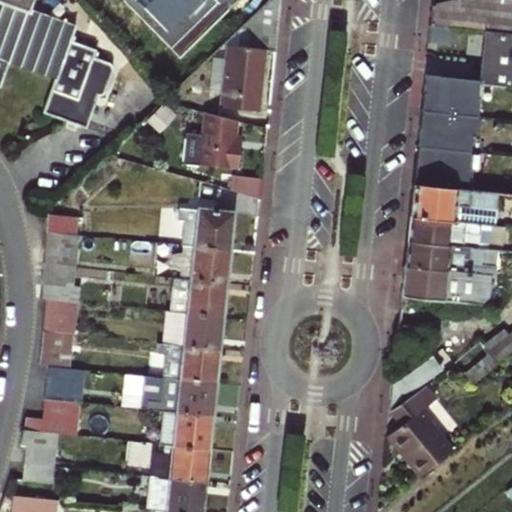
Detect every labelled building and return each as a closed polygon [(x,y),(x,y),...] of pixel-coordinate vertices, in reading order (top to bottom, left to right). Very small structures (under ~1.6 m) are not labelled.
[(0,0),(0,55),(40,16),(27,12),(31,0),(0,0)] [(123,0),(177,57),(237,0),(123,0)] [(218,107),(257,110),(264,50),(274,50),(278,0),(269,0),(225,40),(218,107)] [(511,33),(511,0),(443,0),(432,3),(429,25),(453,28),(485,31),(511,33)] [(0,81),(1,81),(0,80),(0,75),(2,76),(6,64),(3,63),(4,61),(16,65),(57,22),(40,16),(0,55),(0,81)] [(102,96),(103,94),(110,74),(110,70),(110,67),(108,65),(92,60),(94,51),(68,42),(73,27),(57,22),(16,65),(55,78),(42,115),(86,130),(97,97),(100,97),(102,96)] [(453,28),(429,25),(427,41),(451,44),(453,28)] [(511,33),(485,31),(478,83),(511,86),(511,33)] [(478,84),(478,79),(425,74),(420,111),(477,117),(478,84)] [(197,164),(237,168),(238,148),(232,148),(234,120),(201,111),(197,164)] [(475,136),(477,117),(420,111),(417,147),(469,152),(471,136),(475,136)] [(467,169),(469,152),(417,147),(412,184),(469,190),(471,169),(467,169)] [(230,190),(258,199),(260,179),(231,176),(230,190)] [(469,190),(412,184),(409,216),(452,221),(454,205),(496,209),(497,193),(469,190)] [(182,247),(227,251),(231,212),(213,210),(214,194),(198,192),(196,211),(178,209),(176,222),(183,223),(181,246),(182,247)] [(454,205),(452,221),(479,224),(489,225),(494,226),(496,209),(454,205)] [(452,221),(409,216),(406,240),(476,247),(479,224),(452,221)] [(43,234),(74,237),(76,219),(45,217),(43,234)] [(487,248),(489,225),(479,224),(476,247),(482,248),(487,248)] [(40,266),(71,268),(74,237),(43,234),(40,266)] [(476,247),(406,240),(400,296),(488,305),(491,275),(495,275),(496,265),(480,263),(482,248),(476,247)] [(172,278),(224,282),(227,251),(182,247),(181,263),(174,262),(172,278)] [(38,285),(69,288),(71,268),(40,266),(38,285)] [(168,311),(220,316),(224,282),(172,278),(168,311)] [(69,336),(70,337),(73,303),(44,300),(40,334),(69,336)] [(165,345),(217,349),(220,316),(168,311),(165,345)] [(420,328),(397,326),(394,354),(416,356),(416,353),(429,354),(431,332),(419,331),(420,328)] [(476,344),(453,363),(472,385),(511,352),(511,331),(507,335),(503,330),(480,348),(476,344)] [(37,366),(67,369),(69,336),(40,334),(37,366)] [(161,377),(214,382),(217,349),(165,345),(161,377)] [(391,383),(389,405),(440,368),(431,356),(391,383)] [(158,411),(210,416),(214,382),(161,377),(160,377),(158,401),(144,400),(144,410),(158,411)] [(43,400),(76,403),(78,381),(44,379),(43,400)] [(436,398),(424,384),(390,410),(402,425),(387,437),(418,476),(453,448),(422,409),(436,398)] [(41,419),(75,422),(76,403),(43,400),(41,419)] [(171,445),(207,448),(210,416),(158,411),(155,443),(171,445)] [(22,463),(54,466),(55,447),(24,444),(22,463)] [(157,477),(203,482),(207,448),(171,445),(170,458),(153,456),(151,476),(157,477)] [(21,479),(52,481),(54,466),(22,463),(21,479)] [(165,511),(176,511),(199,511),(203,482),(157,477),(153,509),(165,511)] [(53,511),(55,499),(12,495),(9,511),(53,511)]
